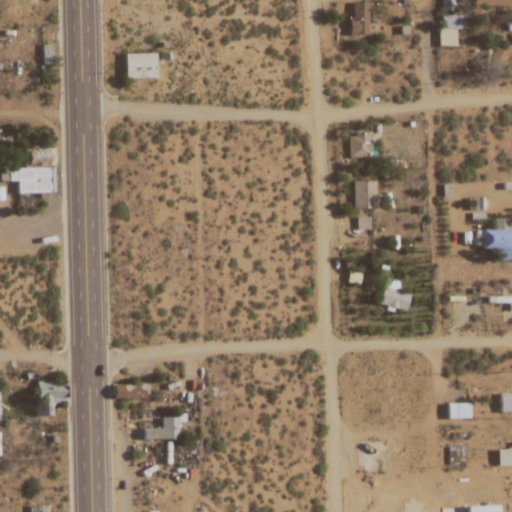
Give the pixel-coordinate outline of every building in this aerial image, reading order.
[(452,11),(452,0),(439,0),(440,11),(452,11)] [(350,37),(368,37),(368,4),(350,4),(350,37)] [(460,30),(460,16),(441,16),(441,30),(460,30)] [(155,54),(125,54),(125,80),(155,80),(155,54)] [(348,158),(370,158),(370,133),(348,133),(348,158)] [(52,195),(51,149),(24,150),(24,169),(1,170),(2,182),(17,182),(17,195),(52,195)] [(352,182),(352,210),(375,210),(375,182),(352,182)] [(511,260),(511,230),(508,231),(508,220),(493,220),(493,231),(481,231),(481,251),(502,251),(502,260),(511,260)] [(404,313),(411,296),(383,287),(378,304),(404,313)] [(51,400),(65,400),(65,383),(37,383),(37,417),(51,417),(51,400)] [(145,385),(114,385),(114,400),(145,400),(145,385)] [(511,394),(499,394),(499,413),(511,413),(511,394)] [(468,405),(447,405),(447,419),(468,419),(468,405)] [(143,441),(178,441),(178,418),(161,418),(161,430),(143,430),(143,441)]
